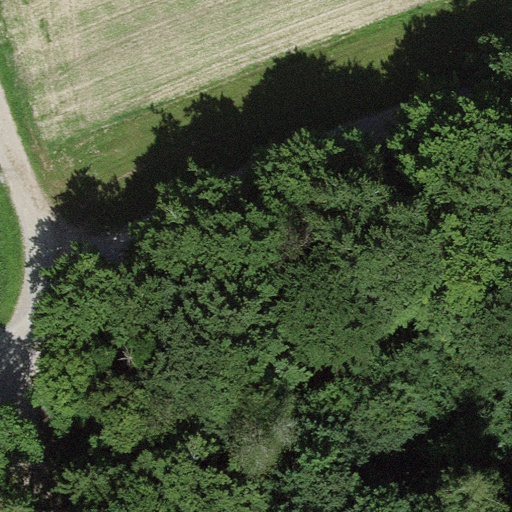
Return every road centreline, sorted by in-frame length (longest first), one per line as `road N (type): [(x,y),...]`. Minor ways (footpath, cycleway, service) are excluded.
road 1 (track): [(0,347),(59,294),(167,220),(296,160),(511,90)]
road 2 (track): [(73,511),(59,294),(0,105)]
